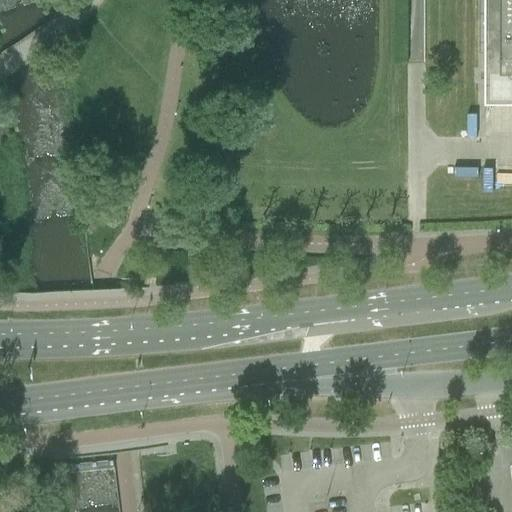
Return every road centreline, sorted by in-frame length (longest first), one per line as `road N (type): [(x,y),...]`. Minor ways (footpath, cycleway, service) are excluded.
road 1 (secondary): [(350,308),(0,335)]
road 2 (secondary): [(0,403),(320,365)]
road 3 (unclassified): [(320,365),(415,391),(511,380)]
road 4 (secondary): [(320,365),(511,341)]
road 5 (secondary): [(511,288),(350,308)]
